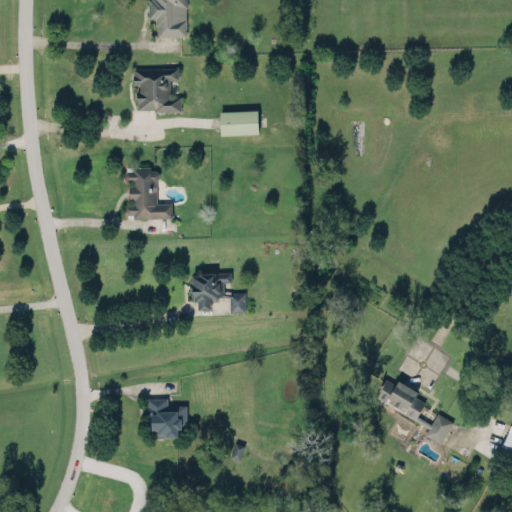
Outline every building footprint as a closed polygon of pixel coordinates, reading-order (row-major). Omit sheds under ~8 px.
[(146,0),(146,16),(154,16),(154,35),(184,34),(182,0),(146,0)] [(136,110),(180,109),(179,94),(170,95),(169,78),(177,78),(177,66),(132,67),(132,83),(136,83),(136,110)] [(218,109),(219,133),(257,132),(256,108),(218,109)] [(133,217),(133,213),(127,213),(124,210),(124,206),(127,202),(132,202),(132,199),(129,199),(129,183),(132,183),(132,180),(127,180),(124,177),(123,172),(126,169),(132,169),(132,165),(150,165),(150,169),(155,169),(158,171),(158,176),(155,179),(156,202),(171,201),(172,216),(133,217)] [(192,297),(192,274),(199,274),(199,272),(215,271),(214,271),(230,270),(231,280),(223,281),(223,291),(230,292),(231,291),(244,291),(245,310),(229,311),(229,296),(223,294),(218,295),(218,299),(211,299),(211,308),(198,308),(197,300),(194,300),(194,297),(192,297)] [(452,419),(436,411),(430,421),(416,414),(424,400),(414,395),(417,389),(397,379),(395,382),(385,377),(375,396),(428,424),(423,434),(440,442),(452,419)] [(157,435),(178,435),(178,422),(185,422),(185,404),(167,404),(167,396),(148,396),(149,428),(157,428),(157,435)] [(511,424),(509,423),(499,448),(511,452),(511,461),(511,463),(511,424)]
